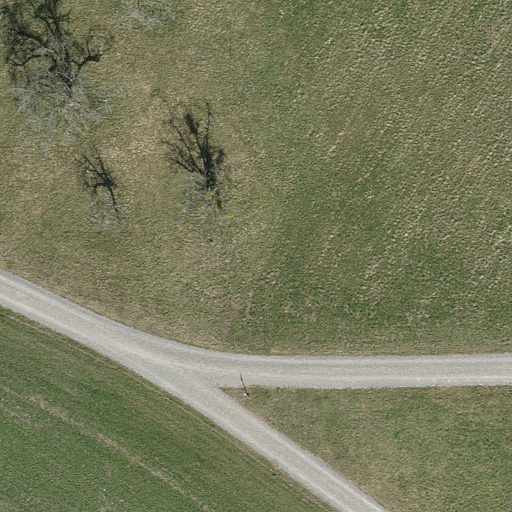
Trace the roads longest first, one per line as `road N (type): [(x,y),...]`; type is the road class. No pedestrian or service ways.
road 1 (track): [(0,288),(160,362),(361,511)]
road 2 (track): [(160,362),(262,371),(511,368)]
